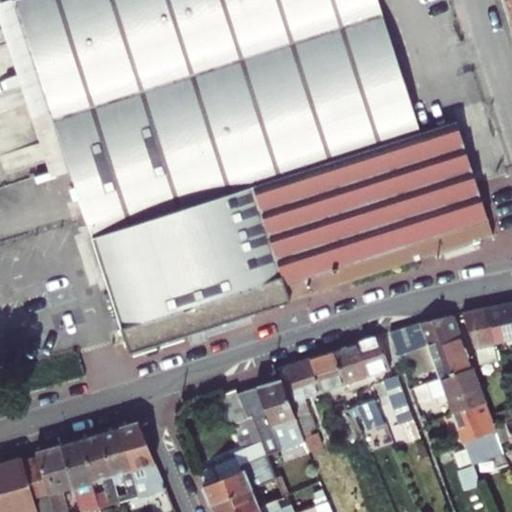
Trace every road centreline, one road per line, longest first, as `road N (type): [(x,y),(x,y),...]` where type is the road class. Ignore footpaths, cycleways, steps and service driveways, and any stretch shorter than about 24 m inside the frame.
road 1 (residential): [(140,389),(416,303),(511,282)]
road 2 (residential): [(0,432),(140,389)]
road 3 (residential): [(190,511),(140,389)]
